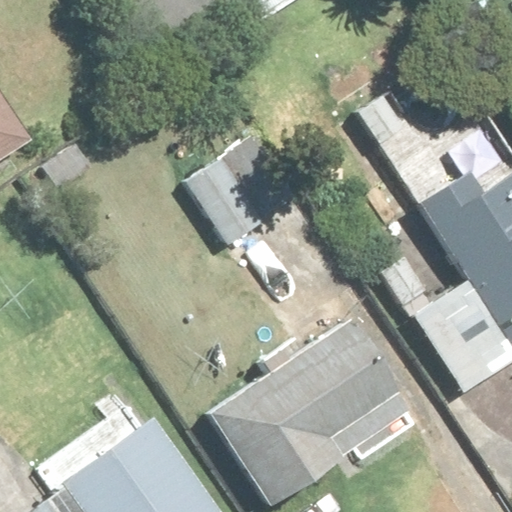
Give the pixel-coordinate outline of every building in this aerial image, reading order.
[(0,162),(20,150),(0,118),(0,162)] [(292,208),(251,143),(183,186),(224,251),(292,208)] [(511,178),(496,154),(413,207),(461,281),(405,317),(458,399),(511,364),(511,178)] [(262,511),(401,424),(341,330),(202,419),(261,511),(262,511)] [(208,511),(145,424),(23,511),(208,511)]
